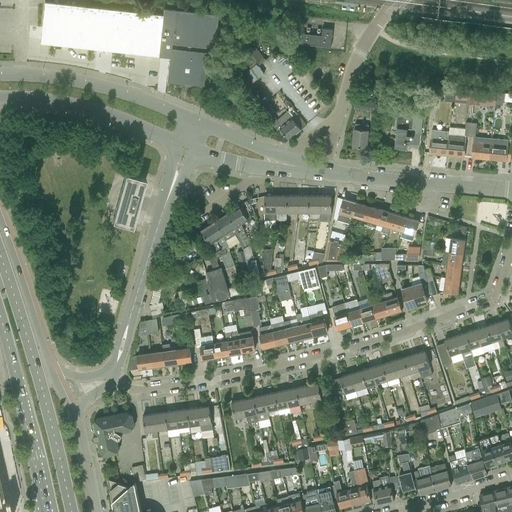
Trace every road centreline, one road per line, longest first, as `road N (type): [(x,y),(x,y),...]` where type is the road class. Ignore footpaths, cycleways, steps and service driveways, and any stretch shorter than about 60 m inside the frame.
road 1 (residential): [(511,254),(490,300),(362,345),(150,392),(118,386),(111,375)]
road 2 (primary): [(70,511),(0,256)]
road 3 (tertiary): [(111,375),(187,147)]
road 4 (tertiary): [(196,125),(108,87),(0,76)]
road 5 (primary): [(0,312),(46,511)]
road 6 (tertiary): [(0,98),(103,113),(187,147)]
road 7 (tertiary): [(511,194),(322,170)]
road 8 (tertiary): [(55,374),(0,217)]
road 9 (unclassified): [(337,117),(359,52),(398,0)]
